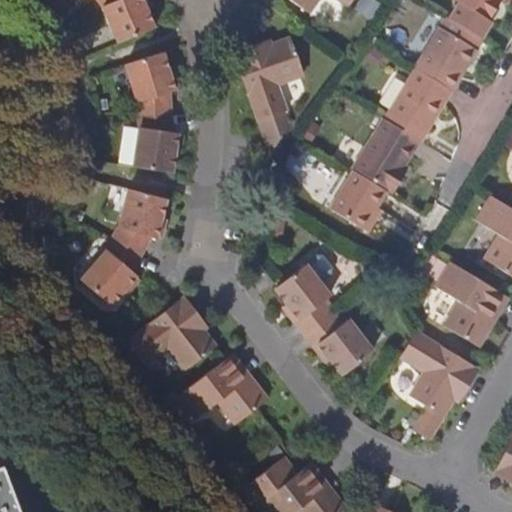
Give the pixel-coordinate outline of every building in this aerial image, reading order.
[(117,44),(153,31),(147,11),(142,0),(99,0),(106,10),(117,44)] [(353,0),(287,0),(309,15),(318,0),(339,0),(349,7),(353,0)] [(458,0),(493,22),(506,0),(458,0)] [(487,41),(450,19),(444,29),(480,50),(487,41)] [(419,70),(455,91),(462,80),(480,50),(444,29),(419,70)] [(293,40),(272,47),(237,58),(259,124),(267,149),(273,152),(284,136),(278,118),(288,114),(279,87),(305,77),(293,40)] [(163,54),(124,66),(134,95),(137,112),(138,116),(170,114),(170,95),(171,94),(168,73),(163,54)] [(447,105),(455,91),(419,70),(391,115),(428,137),(447,105)] [(134,169),(171,175),(173,154),(174,155),(175,135),(173,134),(170,114),(138,116),(138,131),(134,169)] [(387,122),(424,143),(428,137),(391,115),(387,122)] [(391,195),(395,198),(406,180),(403,178),(424,143),(387,122),(385,120),(353,173),(356,174),(391,195)] [(391,195),(356,174),(332,212),(367,234),(391,195)] [(165,201),(127,190),(118,227),(112,240),(141,255),(148,243),(151,239),(155,239),(160,219),(165,201)] [(511,211),(490,198),(477,224),(500,238),(486,262),(510,277),(511,277),(511,211)] [(134,268),(141,255),(112,240),(106,250),(79,283),(107,309),(133,278),(129,274),(134,268)] [(274,290),(286,306),(299,323),(295,325),(304,336),(331,315),(323,305),(330,299),(319,284),(330,276),(331,271),(322,259),(316,258),(305,267),(280,285),(274,290)] [(503,297),(499,295),(450,265),(436,289),(460,305),(446,328),(475,345),(477,346),(488,329),(484,327),(503,297)] [(180,303),(172,309),(127,344),(144,367),(167,350),(184,371),(212,350),(215,347),(202,330),(180,303)] [(304,336),(315,351),(319,348),(330,361),(341,375),(347,372),(372,354),(349,324),(342,329),(331,315),(304,336)] [(465,363),(416,333),(400,358),(425,374),(411,398),(435,414),(443,419),(455,399),(473,369),(465,363)] [(230,356),(221,362),(177,397),(196,420),(217,403),(235,426),(254,411),(265,402),(230,356)] [(425,416),(414,434),(428,442),(439,424),(431,419),(425,416)] [(511,441),(498,470),(511,477),(511,441)] [(339,511),(342,510),(329,492),(327,494),(306,467),(301,471),(297,474),(283,458),(239,493),(253,510),(257,506),(260,511),(295,511),(297,511),(339,511)] [(0,511),(17,511),(1,467),(0,467),(0,511)]
